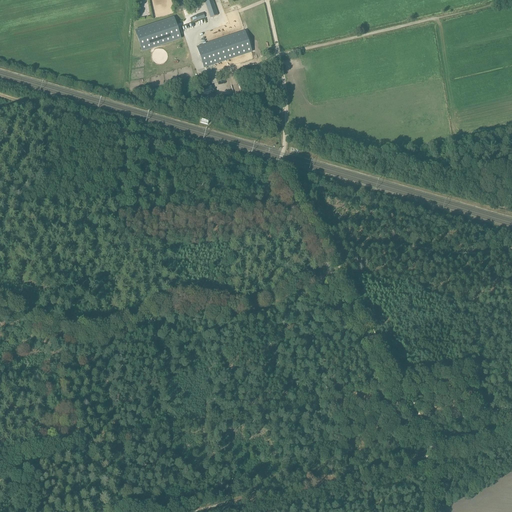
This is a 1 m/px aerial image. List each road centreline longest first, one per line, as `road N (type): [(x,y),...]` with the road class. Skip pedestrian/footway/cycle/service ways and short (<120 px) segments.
road 1 (unknown): [(0,457),(28,440),(46,371),(63,358),(116,350),(181,323),(223,328),(319,315),(334,324),(398,413),(416,470),(416,511)]
road 2 (track): [(0,307),(55,334),(100,343),(172,309),(246,314),(327,298),(335,277)]
road 3 (track): [(0,93),(277,173)]
road 4 (unknown): [(276,55),(505,0)]
road 5 (track): [(209,511),(432,454)]
road 6 (track): [(321,236),(444,250),(511,247)]
road 7 (unknown): [(277,173),(327,298),(319,315)]
road 8 (track): [(268,0),(284,134)]
